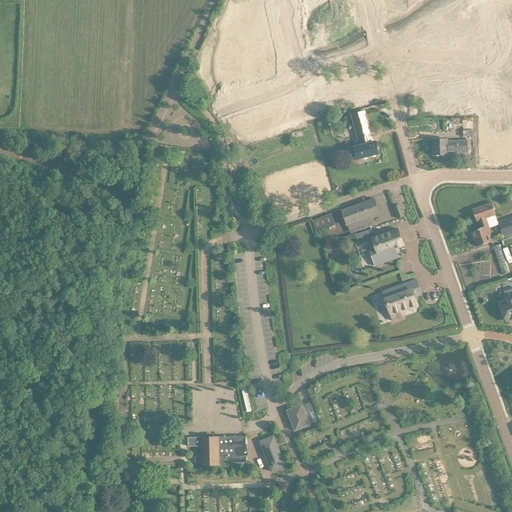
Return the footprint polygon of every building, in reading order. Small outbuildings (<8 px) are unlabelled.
[(299,1),(293,3),(296,14),(300,13),(305,28),(309,27),(309,28),(310,28),(312,28),(312,27),(321,25),(313,0),(298,0),(299,1)] [(330,0),(332,7),(340,6),(341,9),(342,9),(343,8),(343,7),(352,5),(350,0),(330,0)] [(407,0),(385,0),(387,9),(409,3),(407,0)] [(503,15),(503,21),(511,21),(511,4),(504,4),(504,15),(503,15)] [(224,19),(221,29),(254,37),(256,29),(258,29),(261,27),(269,18),(259,8),(254,13),(243,10),(239,13),(240,14),(232,21),(224,19)] [(464,12),(445,18),(452,40),(471,34),(464,12)] [(276,48),(251,56),(256,73),(281,65),(276,48)] [(218,54),(217,77),(227,77),(227,83),(227,84),(237,85),(238,55),(218,54)] [(367,66),(338,75),(341,83),(343,90),(351,88),(360,85),(365,102),(375,100),(370,82),(372,82),(367,66)] [(447,73),(442,98),(459,101),(463,76),(447,73)] [(487,79),(482,81),(486,90),(487,92),(493,104),(499,101),(508,97),(507,95),(501,82),(497,74),(487,79)] [(302,103),(251,114),(252,120),(252,122),(253,122),(253,126),(264,123),(265,129),(292,123),(292,126),(306,123),(302,103)] [(358,142),(356,142),(360,159),(378,154),(375,142),(373,142),(364,111),(351,115),(358,142)] [(432,140),(433,156),(447,156),(447,152),(467,151),(467,141),(446,142),(446,139),(432,140)] [(315,167),(298,172),(305,191),(305,192),(309,191),(309,190),(320,186),(314,167),(315,167)] [(286,177),(273,181),(278,196),(292,191),(294,195),(305,191),(298,172),(286,176),(286,177)] [(346,226),(347,226),(350,234),(370,227),(367,218),(379,214),(373,199),(341,211),(346,226)] [(491,203),(472,210),(476,222),(477,221),(480,229),(470,232),(472,241),(475,240),(477,247),(490,243),(488,235),(490,234),(485,218),(495,215),(491,203)] [(397,219),(403,217),(399,205),(393,207),(397,219)] [(330,215),(311,222),(315,233),(334,226),(330,215)] [(511,217),(497,223),(503,241),(501,242),(511,272),(511,271),(511,236),(511,235),(511,234),(511,217)] [(371,239),(375,250),(369,252),(374,267),(385,263),(385,262),(398,257),(395,249),(403,246),(397,229),(371,239)] [(356,240),(370,235),(368,230),(354,235),(356,240)] [(501,275),(509,273),(499,246),(492,248),(501,275)] [(420,291),(415,280),(385,291),(387,299),(384,300),(391,321),(402,317),(400,312),(417,306),(413,294),(420,291)] [(511,296),(505,299),(507,305),(501,308),(505,321),(511,318),(511,296)] [(301,406),(286,411),(294,431),(308,425),(301,406)] [(245,436),(200,438),(187,438),(187,447),(201,446),(201,467),(232,466),(232,463),(246,463),(245,456),(247,456),(246,445),(245,445),(245,436)] [(284,467),(273,437),(259,442),(270,472),(284,467)]
